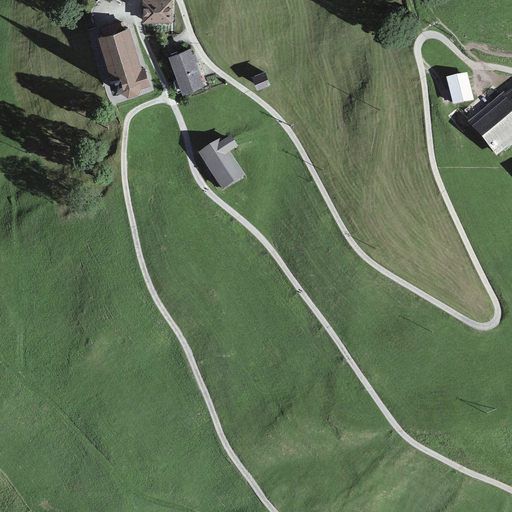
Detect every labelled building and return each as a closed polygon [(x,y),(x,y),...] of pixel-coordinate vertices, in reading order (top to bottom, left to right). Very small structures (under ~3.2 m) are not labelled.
[(172,0),(147,0),(148,22),(173,21),(172,0)] [(129,29),(98,38),(110,80),(108,81),(112,97),(121,94),(129,99),(139,95),(141,89),(150,86),(145,70),(142,71),(129,29)] [(191,46),(169,55),(183,92),(205,84),(191,46)] [(271,83),(267,72),(255,76),(258,87),(271,83)] [(462,74),(440,78),(445,104),(468,99),(462,74)] [(511,137),(511,88),(465,126),(489,156),(511,137)] [(234,137),(204,158),(226,189),(245,176),(231,156),(242,148),(234,137)]
